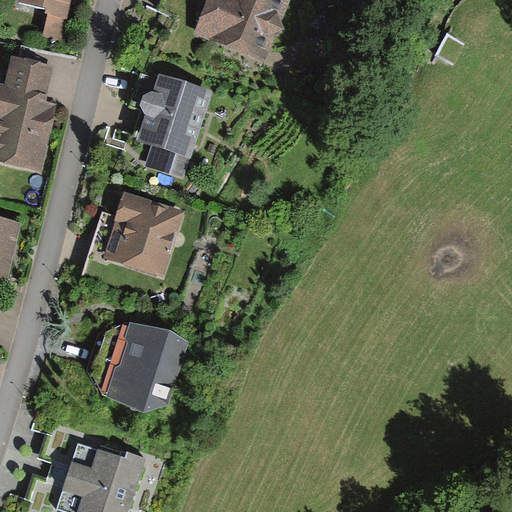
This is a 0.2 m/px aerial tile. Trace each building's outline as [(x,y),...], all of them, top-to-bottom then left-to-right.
[(18,0),(18,1),(48,8),(42,34),(61,39),(70,0),(18,0)] [(208,0),(194,32),(263,63),(276,32),(284,29),(281,20),(290,0),(208,0)] [(465,46),(449,37),(437,58),(453,67),(465,46)] [(0,160),(42,171),(58,104),(46,101),(55,66),(14,56),(6,86),(0,84),(0,160)] [(145,165),(184,177),(212,92),(159,74),(154,92),(143,95),(141,106),(146,115),(137,141),(151,145),(145,165)] [(103,257),(164,277),(185,211),(124,191),(103,257)] [(0,218),(0,284),(4,285),(20,224),(0,218)] [(170,330),(129,322),(100,335),(87,370),(101,395),(143,409),(169,407),(191,344),(170,330)] [(64,511),(129,511),(147,459),(121,450),(118,457),(80,444),(58,510),(64,511)]
